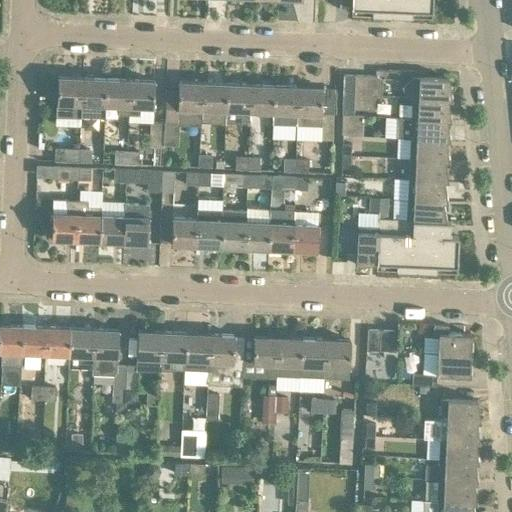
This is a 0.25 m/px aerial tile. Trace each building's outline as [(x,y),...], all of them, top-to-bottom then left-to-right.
[(339,0),(339,9),(351,9),(351,15),(431,18),(432,0),(339,0)] [(354,76),(343,75),(341,115),(353,116),(353,111),(354,76)] [(363,111),(364,75),(354,76),(353,111),(363,111)] [(376,76),(364,75),(363,111),(373,111),(374,96),(381,97),(382,80),(376,76)] [(56,117),(80,118),(82,78),(58,77),(56,117)] [(412,98),(447,100),(451,100),(448,78),(413,77),(412,98)] [(82,78),(80,118),(104,119),(105,106),(106,79),(82,78)] [(106,79),(105,106),(118,107),(118,115),(128,115),(129,80),(106,79)] [(129,80),(128,115),(139,116),(139,108),(153,108),(154,81),(129,80)] [(41,81),(41,91),(53,92),(54,81),(41,81)] [(200,123),(202,83),(178,82),(178,90),(165,89),(163,124),(162,143),(175,144),(176,122),(200,123)] [(224,124),(224,122),(226,84),(202,83),(200,123),(224,124)] [(248,123),(249,112),(250,85),(226,84),(224,122),(248,123)] [(273,113),(274,86),(250,85),(249,112),(273,113)] [(296,127),(297,87),(274,86),(273,113),(272,126),(296,127)] [(297,87),(296,127),(319,128),(318,140),(333,140),(334,114),(321,114),(322,88),(297,87)] [(411,118),(446,120),(446,121),(450,121),(447,100),(412,98),(411,118)] [(362,137),(363,117),(342,116),(341,136),(362,137)] [(445,141),(449,141),(446,121),(446,120),(411,118),(398,118),(397,138),(410,139),(445,141)] [(162,148),(162,143),(163,124),(150,123),(149,147),(162,148)] [(444,161),(448,161),(445,141),(410,139),(409,159),(444,161)] [(342,143),(341,156),(351,156),(351,144),(342,143)] [(78,162),(79,150),(55,148),(54,161),(78,162)] [(79,150),(78,162),(90,163),(91,150),(79,150)] [(114,164),(127,164),(127,151),(115,151),(114,164)] [(127,151),(127,164),(139,165),(139,152),(127,151)] [(211,168),(211,154),(198,154),(198,168),(211,168)] [(235,169),(247,170),(248,156),(236,156),(235,169)] [(248,156),(247,170),(260,170),(261,157),(248,156)] [(351,156),(341,156),(341,169),(351,169),(351,156)] [(295,172),(296,158),(283,158),(283,172),(295,172)] [(296,158),(295,172),(308,173),(308,159),(296,158)] [(443,181),(444,182),(447,182),(444,161),(409,159),(408,180),(443,181)] [(54,179),(77,180),(78,167),(54,166),(54,179)] [(78,167),(77,180),(89,180),(90,167),(78,167)] [(113,181),(125,181),(125,169),(114,168),(113,181)] [(137,169),(125,169),(125,181),(137,182),(137,169)] [(161,170),(137,169),(137,182),(148,183),(148,190),(160,191),(161,170)] [(161,170),(160,191),(173,192),(174,171),(161,170)] [(185,184),(197,185),(198,172),(186,172),(185,184)] [(198,172),(197,185),(210,185),(210,172),(198,172)] [(223,186),(245,187),(246,174),(224,173),(223,186)] [(246,174),(245,187),(269,188),(270,175),(246,174)] [(270,175),(269,188),(293,189),(294,176),(270,175)] [(294,176),(293,189),(307,190),(307,177),(294,176)] [(344,196),(345,177),(336,176),(335,196),(344,196)] [(443,202),(447,202),(444,182),(443,181),(408,180),(407,200),(443,202)] [(368,209),(378,210),(379,199),(369,198),(368,209)] [(378,210),(378,219),(388,219),(388,199),(379,199),(378,210)] [(75,240),(77,200),(68,200),(67,213),(52,212),(51,239),(75,240)] [(99,242),(100,206),(89,206),(89,201),(77,200),(75,240),(99,242)] [(407,220),(406,220),(445,222),(445,221),(443,202),(407,200),(407,220)] [(124,216),(123,216),(122,243),(147,244),(149,204),(125,203),(124,216)] [(151,237),(160,237),(159,205),(149,205),(151,237)] [(122,243),(123,216),(100,215),(101,206),(100,206),(99,242),(122,243)] [(219,247),(220,210),(196,209),(196,219),(195,246),(219,247)] [(290,250),(292,223),(292,210),(269,209),(268,222),(267,249),(290,250)] [(243,248),(244,221),(244,211),(220,210),(219,247),(243,248)] [(195,246),(196,219),(172,218),(171,245),(195,246)] [(378,226),(376,263),(376,269),(456,273),(458,236),(449,236),(450,221),(445,221),(445,222),(406,220),(407,220),(388,219),(378,219),(378,226)] [(267,249),(268,222),(244,221),(243,248),(267,249)] [(292,223),(290,250),(316,252),(318,225),(292,223)] [(378,226),(357,225),(356,265),(376,262),(376,263),(378,226)] [(0,351),(1,352),(1,366),(19,366),(20,352),(21,325),(0,324),(0,351)] [(438,338),(437,354),(470,355),(471,334),(460,333),(460,331),(447,333),(448,325),(433,324),(432,338),(438,338)] [(44,353),(45,327),(21,325),(20,352),(44,353)] [(68,355),(69,328),(45,327),(44,353),(68,355)] [(92,368),(93,329),(69,328),(68,355),(67,367),(92,368)] [(124,402),(124,391),(125,366),(116,366),(118,330),(93,329),(92,368),(91,374),(113,375),(111,410),(117,410),(114,407),(114,402),(124,402)] [(378,351),(379,330),(367,330),(366,351),(378,351)] [(396,331),(379,330),(378,351),(395,352),(395,348),(400,348),(400,341),(396,341),(396,331)] [(160,371),(160,370),(162,332),(137,331),(135,367),(125,366),(124,391),(138,391),(138,371),(160,371)] [(184,369),(185,333),(162,332),(160,370),(171,370),(171,368),(184,369)] [(208,370),(209,334),(185,333),(184,369),(208,370)] [(241,386),(241,377),(242,359),(232,359),(233,335),(209,334),(208,370),(207,384),(241,386)] [(275,378),(275,376),(277,337),(253,336),(252,360),(242,359),(241,377),(275,378)] [(299,377),(300,338),(277,337),(275,376),(299,377)] [(322,378),(324,339),(300,338),(299,377),(322,378)] [(324,339),(322,378),(348,379),(350,340),(324,339)] [(470,355),(437,354),(436,375),(445,375),(458,378),(458,376),(469,376),(470,355)] [(41,399),(42,386),(43,370),(40,370),(39,386),(31,385),(31,399),(41,399)] [(436,387),(436,375),(412,374),(412,386),(436,387)] [(273,424),(274,411),(274,395),(275,385),(268,384),(268,395),(263,395),(261,424),(273,424)] [(42,386),(41,399),(56,400),(56,387),(42,386)] [(137,403),(138,391),(124,391),(124,402),(125,402),(137,403)] [(158,405),(159,392),(147,391),(146,405),(158,405)] [(206,394),(206,411),(205,419),(218,420),(219,394),(206,394)] [(274,395),(274,411),(286,412),(287,396),(274,395)] [(322,412),(323,399),(311,399),(311,412),(322,412)] [(335,399),(323,399),(322,412),(334,413),(335,399)] [(440,399),(440,420),(475,422),(479,422),(476,401),(440,399)] [(124,402),(114,402),(114,407),(117,410),(119,413),(124,413),(125,402),(124,402)] [(376,416),(376,402),(366,402),(366,415),(376,416)] [(350,464),(353,410),(342,409),(339,464),(350,464)] [(196,419),(196,431),(203,431),(204,419),(196,419)] [(475,422),(440,420),(439,440),(474,442),(475,443),(478,443),(475,422)] [(365,436),(375,436),(375,424),(366,423),(365,436)] [(24,427),(24,442),(38,442),(39,428),(24,427)] [(69,434),(69,448),(81,449),(81,434),(69,434)] [(375,436),(365,436),(364,448),(374,449),(375,436)] [(474,442),(439,440),(438,461),(474,462),(474,463),(477,463),(475,443),(474,442)] [(267,456),(267,442),(254,442),(254,456),(267,456)] [(179,456),(180,447),(180,446),(166,445),(165,455),(179,456)] [(180,447),(179,456),(201,457),(202,448),(180,447)] [(0,457),(0,480),(8,481),(9,471),(10,458),(1,457),(0,457)] [(474,462),(438,461),(437,481),(473,483),(476,483),(474,463),(474,462)] [(187,474),(188,463),(173,463),(173,473),(187,474)] [(204,464),(188,463),(187,474),(204,474),(204,464)] [(363,476),(373,477),(373,464),(364,464),(363,476)] [(219,481),(234,480),(233,467),(218,468),(219,481)] [(288,470),(287,493),(295,494),(296,470),(288,470)] [(373,477),(363,476),(363,489),(372,489),(373,477)] [(473,483),(437,481),(436,501),(472,503),(472,504),(476,504),(473,483)] [(86,511),(111,511),(113,501),(70,493),(67,508),(86,511)] [(307,511),(308,501),(295,500),(294,511),(307,511)] [(472,503),(436,501),(423,501),(422,511),(473,511),(472,504),(472,503)]
